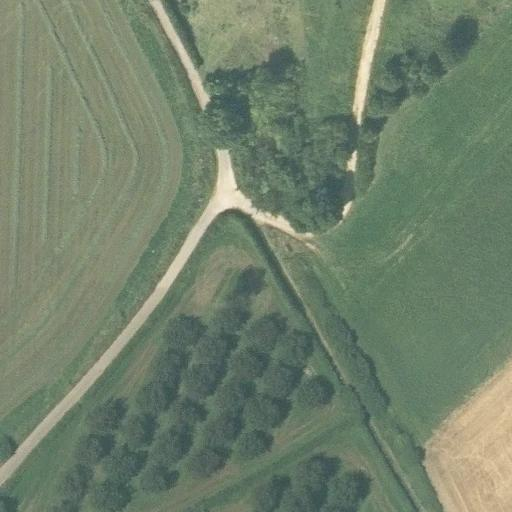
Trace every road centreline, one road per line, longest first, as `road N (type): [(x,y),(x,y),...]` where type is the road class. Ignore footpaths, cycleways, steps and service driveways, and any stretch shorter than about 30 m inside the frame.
road 1 (track): [(0,476),(125,337),(226,197)]
road 2 (track): [(226,197),(300,228),(327,223),(341,209),(380,0)]
road 3 (track): [(226,197),(219,138),(153,0)]
